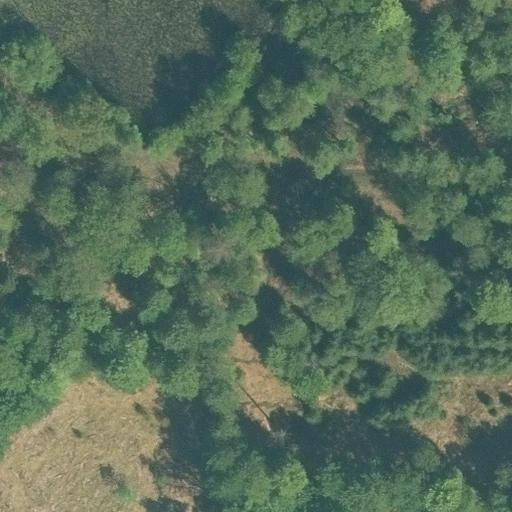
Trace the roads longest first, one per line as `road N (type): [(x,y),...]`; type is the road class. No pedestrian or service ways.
road 1 (track): [(0,154),(511,186)]
road 2 (track): [(168,161),(214,511)]
